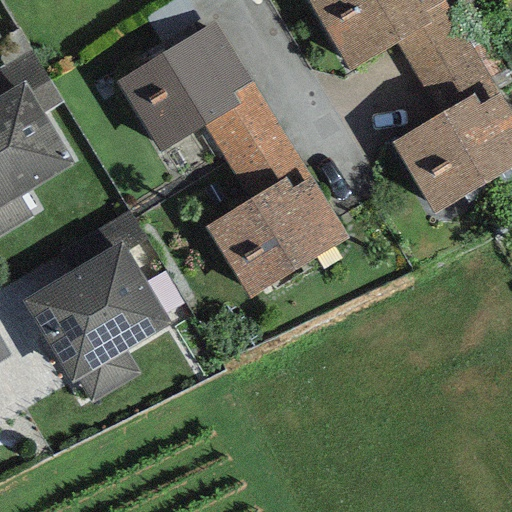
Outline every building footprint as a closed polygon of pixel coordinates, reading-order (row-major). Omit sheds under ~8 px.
[(48,0),(57,15),(83,0),(89,0),(96,11),(115,0),(48,0)] [(319,0),(306,8),(348,78),(395,50),(428,30),(422,19),(443,6),(439,0),(319,0)] [(480,109),(501,97),(443,6),(422,19),(428,30),(395,50),(440,120),(474,100),(480,109)] [(116,89),(159,159),(206,131),(237,111),(230,100),(252,86),(216,28),(116,89)] [(291,192),(312,180),(252,86),(230,100),(237,111),(206,131),(253,205),(286,185),(291,192)] [(25,90),(0,104),(0,216),(74,172),(25,90)] [(440,120),(392,149),(435,219),(511,172),(511,115),(501,97),(480,109),(474,100),(440,120)] [(253,205),(204,234),(248,308),(351,247),(312,180),(291,192),(286,185),(253,205)] [(121,248),(22,308),(73,392),(172,332),(121,248)]
